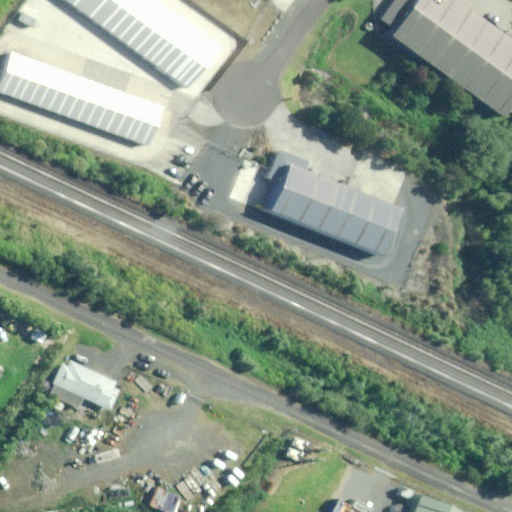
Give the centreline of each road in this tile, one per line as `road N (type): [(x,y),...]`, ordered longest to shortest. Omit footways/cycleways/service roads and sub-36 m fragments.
road 1 (unclassified): [(0,271),(511,506)]
road 2 (unclassified): [(243,94),(320,0)]
